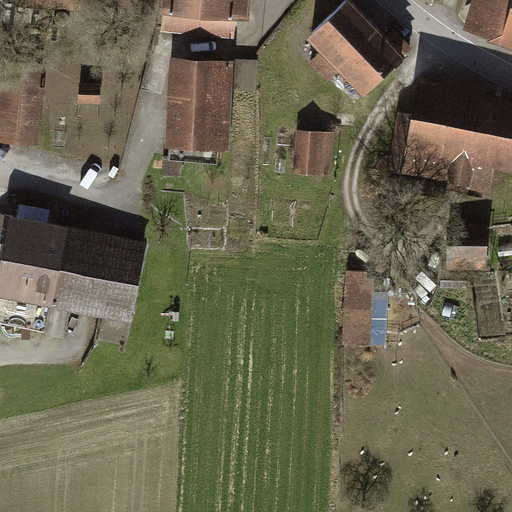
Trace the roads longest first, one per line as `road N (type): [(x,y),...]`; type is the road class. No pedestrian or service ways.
road 1 (track): [(394,276),(366,239),(362,149),(453,0)]
road 2 (residential): [(511,79),(435,40),(394,0)]
